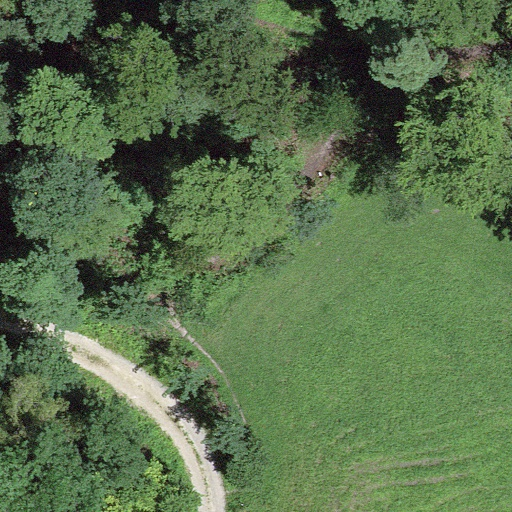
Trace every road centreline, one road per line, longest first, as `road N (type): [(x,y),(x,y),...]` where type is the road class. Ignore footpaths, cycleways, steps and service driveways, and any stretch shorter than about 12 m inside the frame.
road 1 (track): [(0,312),(110,362),(165,413),(208,497)]
road 2 (track): [(178,0),(419,45)]
